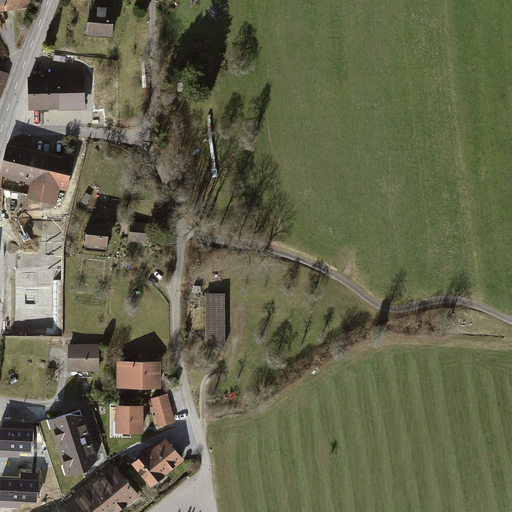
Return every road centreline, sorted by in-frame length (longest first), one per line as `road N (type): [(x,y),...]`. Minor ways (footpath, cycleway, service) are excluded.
road 1 (residential): [(149,130),(175,175),(175,340),(208,473)]
road 2 (track): [(511,324),(459,304),(374,306),(306,265),(178,242)]
road 3 (residential): [(1,130),(131,139),(149,130)]
road 4 (residential): [(149,130),(153,0)]
